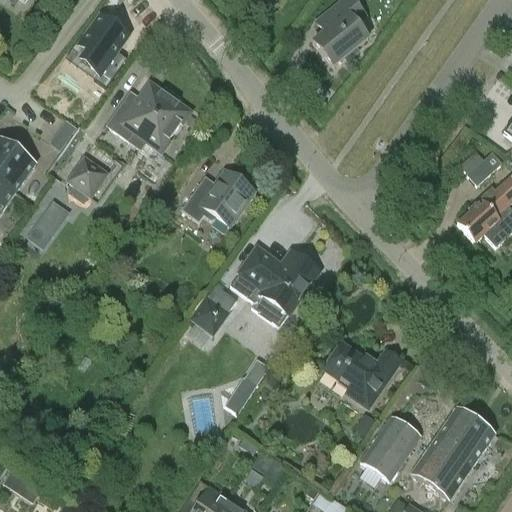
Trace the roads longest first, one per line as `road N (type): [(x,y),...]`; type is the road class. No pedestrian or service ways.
road 1 (residential): [(355,208),(175,0)]
road 2 (residential): [(355,208),(502,0)]
road 3 (residential): [(511,381),(355,208)]
road 4 (unknown): [(88,0),(20,83),(0,87)]
